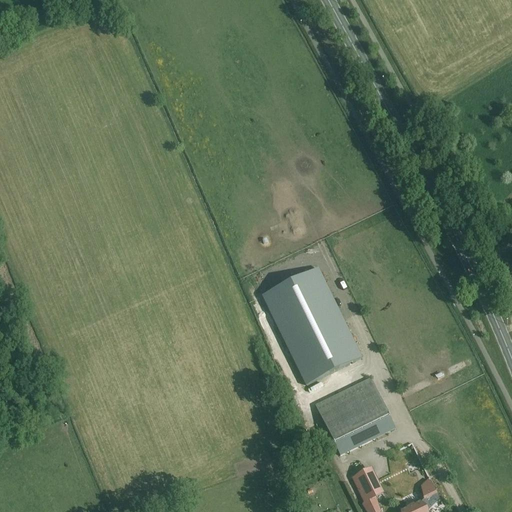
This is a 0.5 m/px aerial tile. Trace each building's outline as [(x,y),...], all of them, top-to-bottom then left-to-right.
[(489,268),(494,276),(497,274),(493,266),(489,268)] [(307,386),(361,360),(358,355),(317,270),(263,297),(307,386)] [(288,361),(281,364),(283,369),(290,366),(288,361)] [(291,389),(299,388),(298,380),(290,382),(291,389)] [(316,409),(340,457),(395,430),(372,382),(371,382),(317,409),(316,409)] [(370,471),(353,479),(365,503),(363,505),(366,511),(379,511),(375,498),(381,495),(370,471)] [(427,511),(428,511),(439,500),(430,482),(428,481),(421,488),(424,501),(421,504),(420,503),(401,511),(427,511)]
